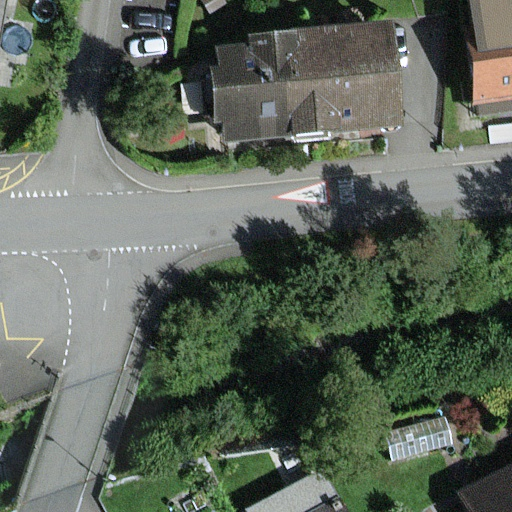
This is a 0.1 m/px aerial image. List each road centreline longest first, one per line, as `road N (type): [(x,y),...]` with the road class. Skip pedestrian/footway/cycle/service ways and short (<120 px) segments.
road 1 (residential): [(106,221),(511,184)]
road 2 (residential): [(106,221),(99,333),(58,487)]
road 3 (residential): [(96,0),(73,223)]
